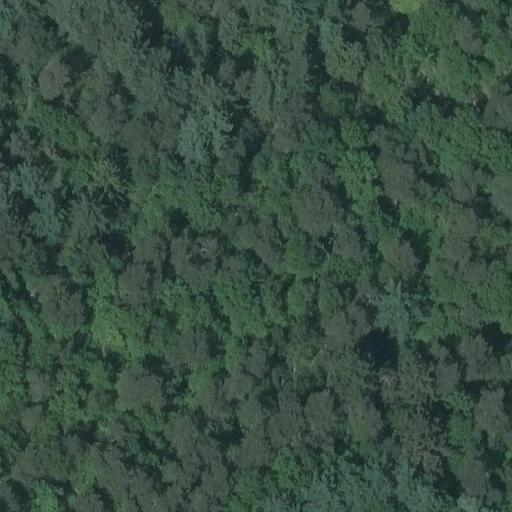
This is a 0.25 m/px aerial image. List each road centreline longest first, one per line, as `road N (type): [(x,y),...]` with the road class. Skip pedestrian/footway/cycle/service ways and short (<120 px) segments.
road 1 (track): [(0,301),(360,157),(459,127)]
road 2 (track): [(459,127),(470,149),(411,300),(353,365),(250,511)]
